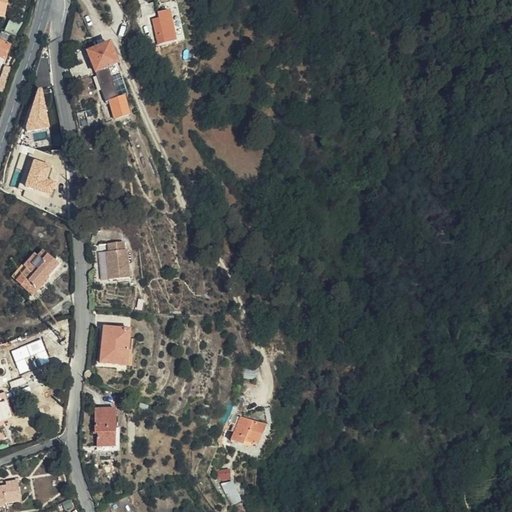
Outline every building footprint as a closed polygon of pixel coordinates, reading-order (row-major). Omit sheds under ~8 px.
[(173,4),(161,7),(162,12),(163,16),(157,17),(161,38),(179,35),(173,4)] [(118,58),(109,40),(90,50),(99,68),(109,63),(118,58)] [(118,58),(109,63),(121,93),(127,91),(133,89),(118,58)] [(109,63),(99,68),(107,99),(121,93),(109,63)] [(47,106),(54,104),(50,88),(43,90),(47,106)] [(50,128),(43,89),(38,90),(26,133),(50,128)] [(121,93),(107,99),(103,101),(111,119),(133,110),(127,91),(121,93)] [(90,119),(94,127),(100,125),(96,116),(90,119)] [(49,180),(52,168),(34,162),(26,188),(52,197),(57,183),(49,180)] [(98,252),(108,250),(107,243),(97,245),(98,252)] [(109,284),(131,284),(130,256),(128,256),(127,248),(111,248),(111,256),(109,256),(109,284)] [(13,275),(30,291),(35,285),(37,286),(47,276),(49,278),(62,265),(46,250),(41,255),(38,253),(27,264),(25,262),(13,275)] [(35,285),(30,291),(34,295),(49,278),(47,276),(37,286),(35,285)] [(101,369),(119,369),(119,363),(129,364),(130,333),(103,332),(101,369)] [(242,372),(244,356),(230,355),(229,370),(242,372)] [(0,423),(12,419),(2,388),(0,388),(0,423)] [(254,440),(260,421),(235,413),(235,410),(229,408),(231,402),(226,401),(219,425),(229,428),(226,436),(238,440),(239,436),(254,440)] [(101,452),(117,452),(117,413),(96,413),(96,437),(101,437),(101,452)] [(20,500),(17,479),(2,481),(3,484),(0,484),(0,507),(5,506),(5,502),(20,500)] [(229,479),(221,481),(229,501),(230,501),(235,511),(241,511),(241,507),(236,496),(237,496),(234,488),(233,488),(229,479)]
